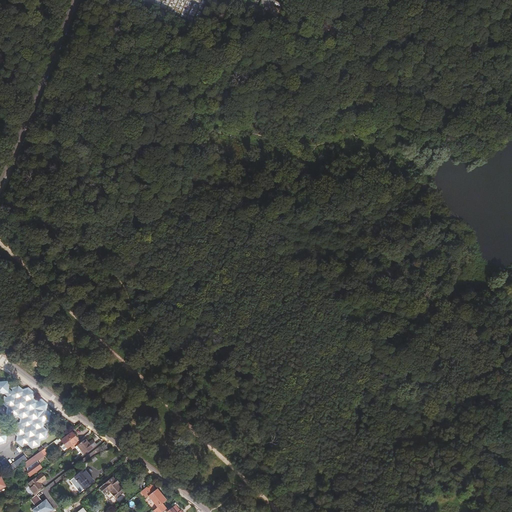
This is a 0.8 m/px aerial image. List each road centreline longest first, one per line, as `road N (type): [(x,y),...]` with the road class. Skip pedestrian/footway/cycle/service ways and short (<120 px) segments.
road 1 (track): [(279,511),(0,244)]
road 2 (residential): [(0,359),(202,511)]
road 3 (residential): [(79,0),(0,185)]
